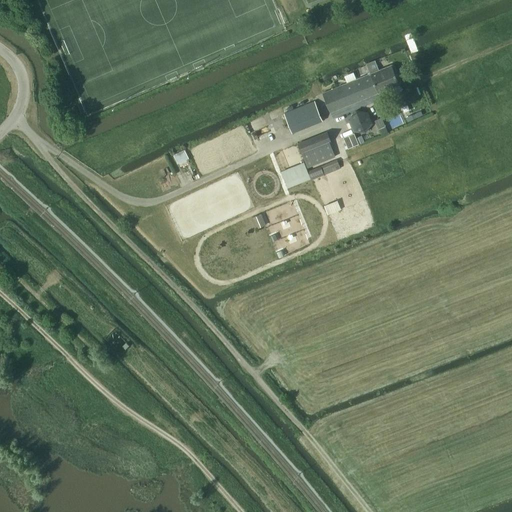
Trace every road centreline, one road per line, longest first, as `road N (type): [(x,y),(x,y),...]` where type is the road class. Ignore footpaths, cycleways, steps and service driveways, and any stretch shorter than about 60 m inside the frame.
road 1 (track): [(239,511),(181,447),(130,414),(0,291)]
road 2 (track): [(354,107),(511,41)]
